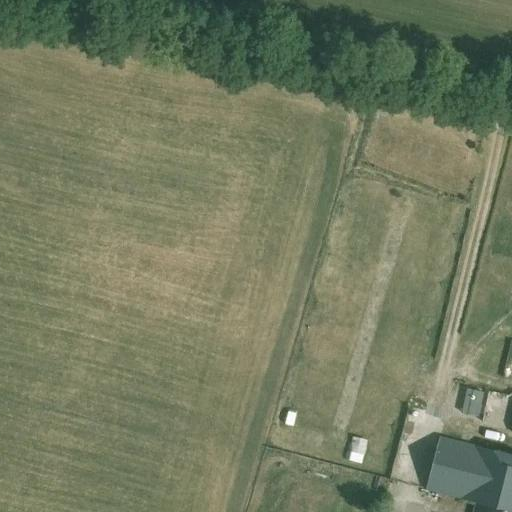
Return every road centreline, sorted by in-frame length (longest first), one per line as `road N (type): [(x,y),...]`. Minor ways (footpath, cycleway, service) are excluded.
road 1 (unclassified): [(43,0),(511,95)]
road 2 (track): [(508,94),(436,403)]
